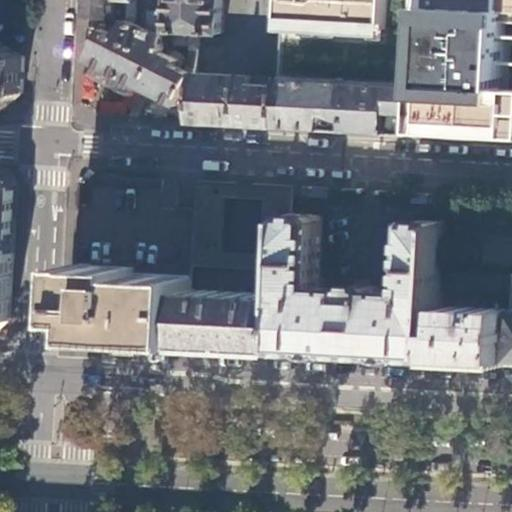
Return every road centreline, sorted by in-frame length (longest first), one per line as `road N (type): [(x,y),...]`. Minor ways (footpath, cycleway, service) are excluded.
road 1 (tertiary): [(49,141),(511,167)]
road 2 (primary): [(511,396),(83,376)]
road 3 (tertiary): [(49,141),(39,373)]
road 4 (tertiary): [(39,373),(32,511)]
road 5 (tertiary): [(75,511),(83,376)]
